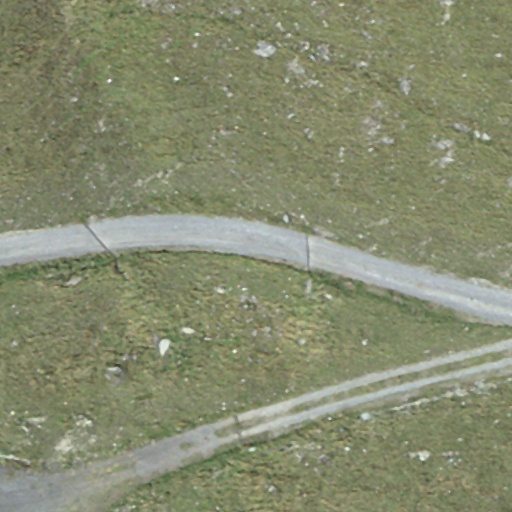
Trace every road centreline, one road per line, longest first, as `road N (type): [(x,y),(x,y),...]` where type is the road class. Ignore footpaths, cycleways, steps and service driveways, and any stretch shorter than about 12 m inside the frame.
road 1 (track): [(511,338),(61,479),(0,482)]
road 2 (track): [(511,285),(261,221),(160,217),(0,238)]
